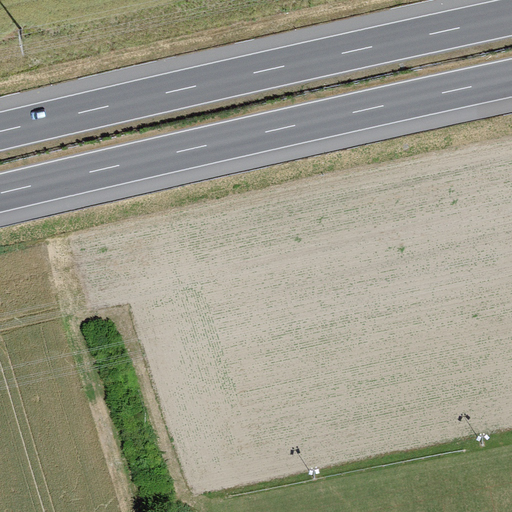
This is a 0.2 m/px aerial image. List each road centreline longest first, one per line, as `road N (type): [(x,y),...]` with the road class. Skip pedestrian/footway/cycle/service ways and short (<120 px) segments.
road 1 (motorway): [(0,193),(511,78)]
road 2 (motorway): [(511,17),(0,131)]
